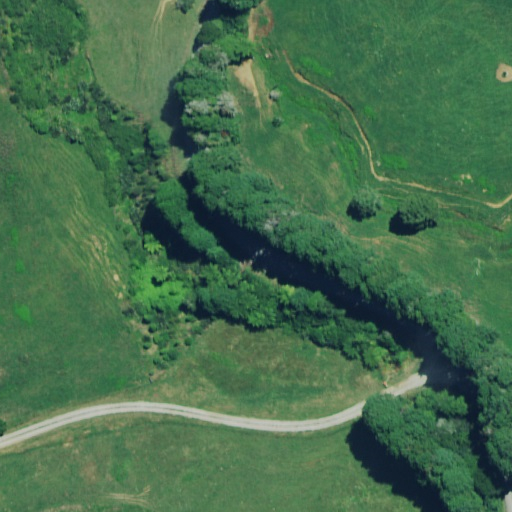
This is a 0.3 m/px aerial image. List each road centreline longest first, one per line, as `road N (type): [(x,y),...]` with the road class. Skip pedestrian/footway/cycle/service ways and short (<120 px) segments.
road 1 (unclassified): [(199,0),(188,15),(203,171),(286,242),(376,272),(444,320),(501,394),(511,426)]
road 2 (track): [(0,420),(113,384),(329,385),(405,355),(444,320)]
